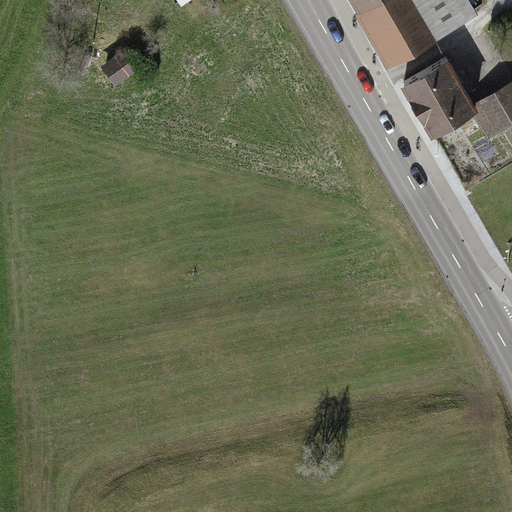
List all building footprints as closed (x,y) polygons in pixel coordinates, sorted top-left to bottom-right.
[(172,0),(180,11),(195,0),(172,0)] [(348,0),(387,66),(475,15),(465,0),(348,0)] [(205,36),(212,46),(227,35),(221,26),(205,36)] [(100,68),(112,88),(133,75),(121,55),(100,68)] [(444,60),(399,86),(428,135),(470,111),(472,110),(471,108),(444,60)] [(470,111),(487,141),(511,126),(511,83),(471,108),(472,110),(470,111)]
